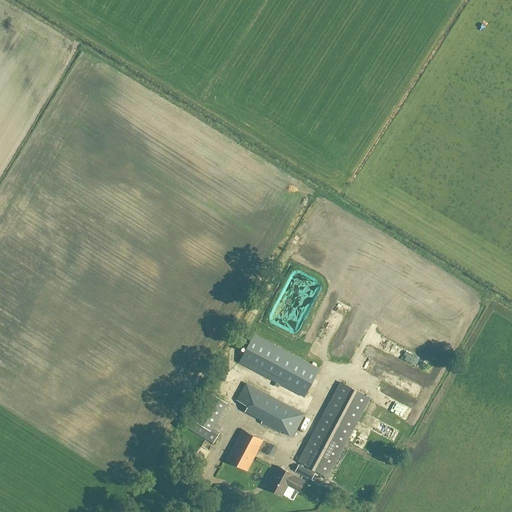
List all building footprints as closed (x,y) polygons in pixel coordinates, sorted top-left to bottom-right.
[(322,264),(331,266),(333,258),(324,256),(322,264)] [(420,306),(427,310),(432,301),(425,297),(420,306)] [(304,399),(316,376),(319,370),(253,334),(238,363),(304,399)] [(292,438),(304,415),(245,384),(236,401),(245,406),(244,407),(246,408),(244,413),(261,422),(260,424),(278,434),(279,432),(292,438)] [(339,384),(298,463),(327,478),(369,399),(339,384)] [(212,444),(219,433),(212,429),(227,404),(208,393),(191,421),(186,429),(212,444)] [(264,453),(268,445),(241,431),(225,461),(246,472),(258,450),(264,453)] [(271,457),(276,448),(270,445),(265,454),(271,457)] [(310,480),(313,474),(298,465),(294,472),(310,480)] [(266,488),(281,496),(287,486),(298,492),(304,482),(292,475),(277,467),(266,488)]
